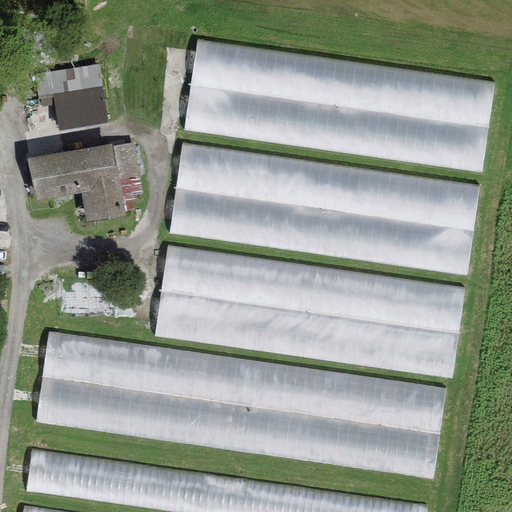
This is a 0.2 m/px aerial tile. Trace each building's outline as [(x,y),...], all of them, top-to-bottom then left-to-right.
[(486,171),(498,77),(194,40),(182,134),(486,171)] [(58,128),(58,130),(107,123),(99,64),(36,74),(40,99),(54,97),(58,128)] [(115,144),(27,158),(33,200),(82,192),(87,224),(127,217),(115,144)] [(170,237),(471,272),(482,181),(181,146),(170,237)] [(456,376),(467,283),(167,248),(156,341),(456,376)] [(36,430),(437,476),(448,380),(47,334),(36,430)] [(139,511),(427,511),(429,500),(31,455),(26,499),(139,511)]
